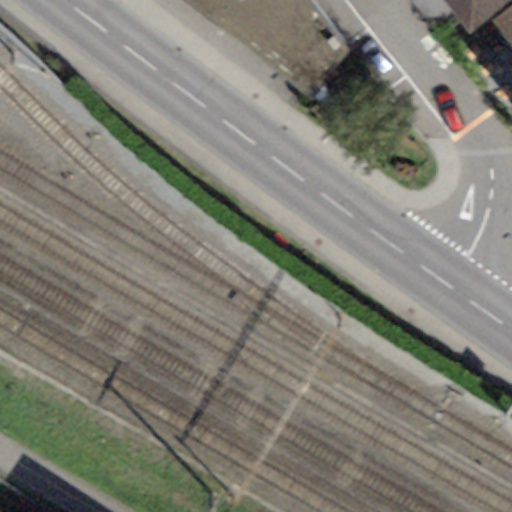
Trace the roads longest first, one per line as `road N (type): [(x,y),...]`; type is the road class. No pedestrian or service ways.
road 1 (primary): [(449,289),(61,0)]
road 2 (residential): [(449,289),(470,259),(485,213),(489,153),(477,126),(375,0)]
